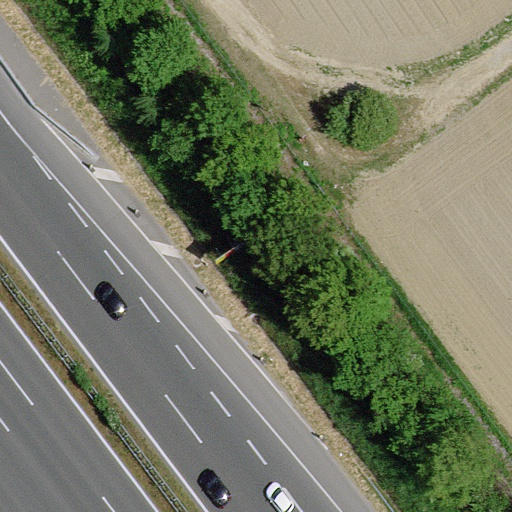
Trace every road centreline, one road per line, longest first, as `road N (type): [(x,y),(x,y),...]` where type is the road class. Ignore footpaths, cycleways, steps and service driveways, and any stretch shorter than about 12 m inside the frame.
road 1 (motorway): [(259,511),(0,167)]
road 2 (track): [(228,0),(357,145),(402,139),(511,57)]
